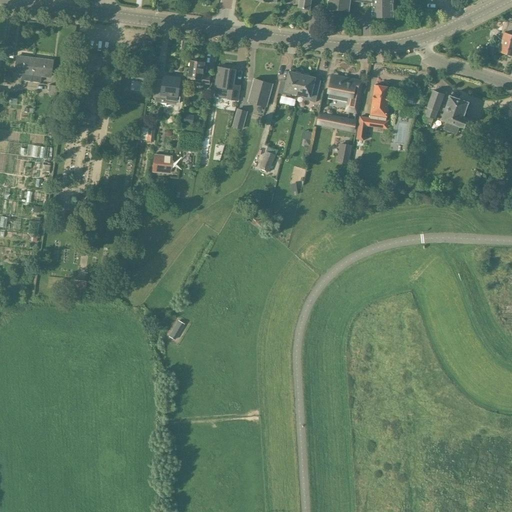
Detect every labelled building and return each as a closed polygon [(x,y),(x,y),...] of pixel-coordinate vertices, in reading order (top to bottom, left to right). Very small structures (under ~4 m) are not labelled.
[(300,0),(299,6),(310,9),(311,0),(300,0)] [(329,0),(329,8),(349,11),(350,0),(353,0),(373,3),(373,17),(393,16),(392,0),(329,0)] [(511,20),(509,20),(506,31),(500,51),(511,53),(511,20)] [(32,81),(35,58),(16,56),(14,72),(21,72),(20,80),(32,81)] [(53,61),(35,58),(32,81),(40,82),(41,75),(51,76),(53,61)] [(205,62),(191,60),(189,77),(196,78),(196,82),(209,84),(210,77),(203,76),(205,62)] [(223,66),(222,68),(219,67),(216,86),(230,88),(228,99),(238,100),(239,86),(233,85),(235,70),(228,69),(227,66),(223,66)] [(11,83),(12,71),(5,70),(3,82),(11,83)] [(298,94),(303,74),(289,71),(287,82),(281,80),(279,92),(291,95),(292,92),(298,94)] [(146,75),(133,73),(132,81),(145,82),(146,75)] [(316,77),(303,74),(298,94),(305,95),(304,99),(317,101),(319,89),(313,88),(316,77)] [(163,77),(163,80),(156,79),(154,98),(161,99),(161,95),(179,97),(181,77),(172,76),(172,78),(163,77)] [(362,82),(333,76),(327,105),(356,111),(362,82)] [(272,83),(255,78),(248,101),(266,106),(272,83)] [(392,86),(375,84),(370,115),(387,118),(392,86)] [(425,115),(427,115),(434,118),(435,118),(438,111),(444,94),(439,92),(433,90),(426,107),(428,107),(425,115)] [(469,101),(450,95),(442,119),(448,121),(445,128),(456,132),(459,125),(463,126),(467,125),(469,120),(467,117),(464,116),(469,101)] [(243,130),(248,111),(237,108),(232,127),(243,130)] [(317,125),(354,132),(357,119),(319,112),(317,125)] [(367,139),(368,121),(358,120),(357,139),(367,139)] [(154,140),(155,126),(141,125),(140,140),(154,140)] [(338,160),(349,162),(352,146),(341,144),(338,160)] [(269,172),(276,155),(266,151),(259,168),(269,172)] [(170,174),(172,158),(155,156),(153,173),(170,174)] [(85,291),(86,281),(74,279),(73,289),(85,291)] [(171,338),(181,340),(184,323),(175,321),(171,338)]
